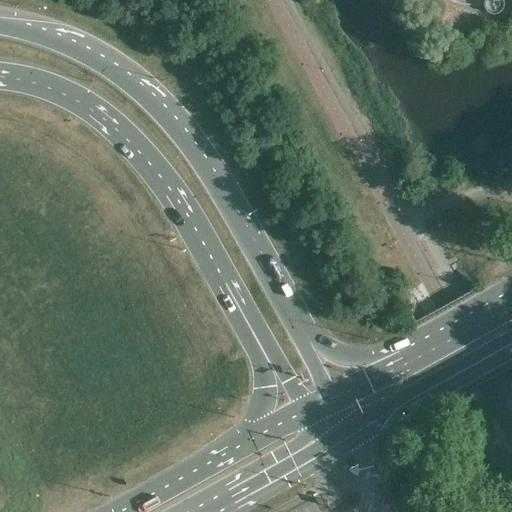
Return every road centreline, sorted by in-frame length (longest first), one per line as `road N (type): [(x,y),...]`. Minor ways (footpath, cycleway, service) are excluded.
road 1 (trunk): [(300,341),(202,169),(150,105),(88,59),(0,27)]
road 2 (trunk): [(0,70),(79,94),(139,141),(180,190),(271,351)]
road 3 (secondary): [(349,428),(511,337)]
road 4 (secondary): [(248,441),(121,511)]
road 5 (secondary): [(511,306),(383,374)]
road 6 (secondary): [(206,511),(323,445)]
road 7 (unclassified): [(323,445),(342,477),(362,488),(366,468),(349,428)]
